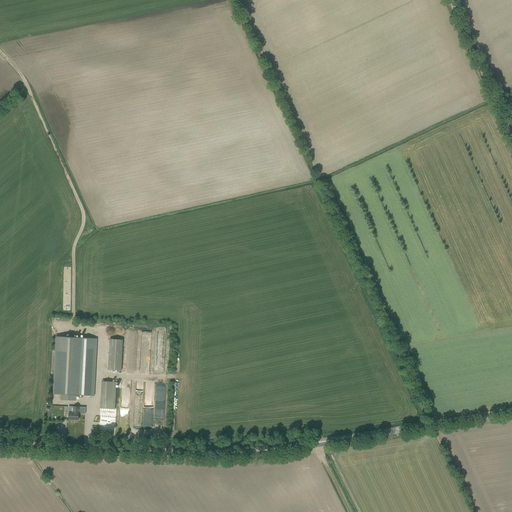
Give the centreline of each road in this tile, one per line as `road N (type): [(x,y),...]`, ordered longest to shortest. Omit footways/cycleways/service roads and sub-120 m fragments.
road 1 (unclassified): [(0,444),(224,457),(511,410)]
road 2 (track): [(449,0),(511,138)]
